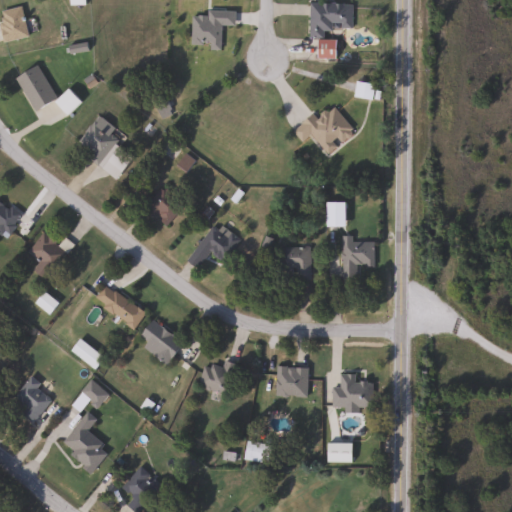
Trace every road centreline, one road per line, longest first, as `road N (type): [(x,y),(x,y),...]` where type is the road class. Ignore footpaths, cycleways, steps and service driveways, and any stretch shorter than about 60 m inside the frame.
road 1 (residential): [(402,511),(405,0)]
road 2 (residential): [(0,130),(26,161),(212,308),(288,326),(404,324)]
